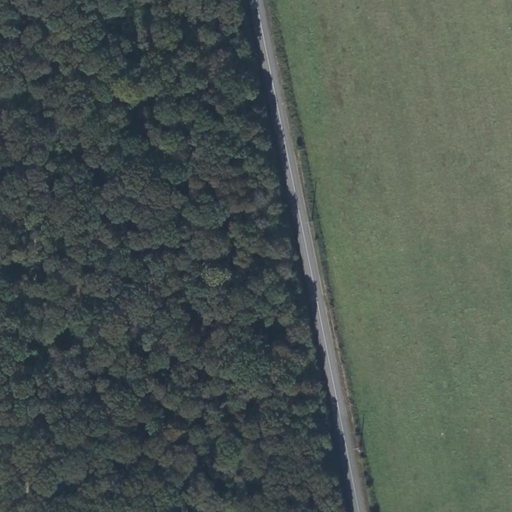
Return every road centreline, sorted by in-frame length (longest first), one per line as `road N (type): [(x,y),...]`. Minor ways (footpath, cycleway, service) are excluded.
road 1 (secondary): [(253,0),(357,511)]
road 2 (track): [(0,34),(36,142),(42,280),(23,350),(30,511)]
